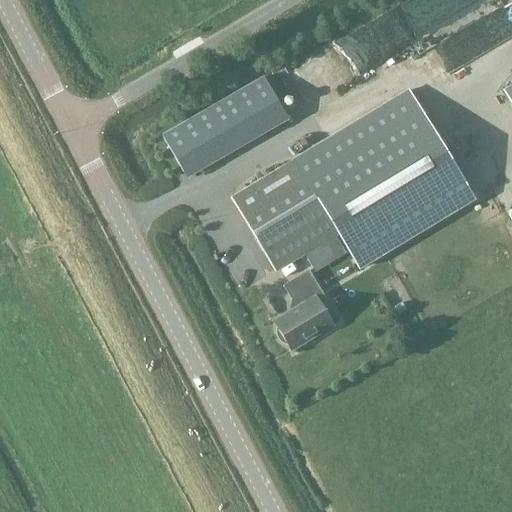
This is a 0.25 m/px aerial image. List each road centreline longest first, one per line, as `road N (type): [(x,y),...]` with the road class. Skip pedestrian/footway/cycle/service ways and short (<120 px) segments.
road 1 (tertiary): [(272,511),(64,129)]
road 2 (unclassified): [(64,129),(288,0)]
road 3 (tertiary): [(64,129),(0,5)]
